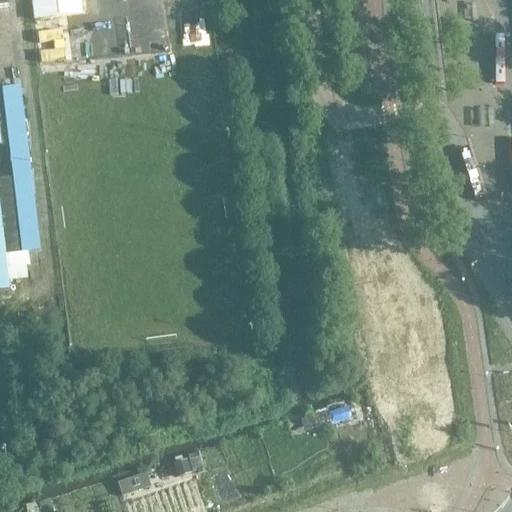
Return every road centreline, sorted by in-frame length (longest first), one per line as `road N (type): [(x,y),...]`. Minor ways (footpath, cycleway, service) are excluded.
road 1 (tertiary): [(311,0),(353,234),(438,467)]
road 2 (tertiary): [(476,454),(401,280),(369,180),(344,0)]
road 3 (tertiary): [(438,467),(309,511)]
